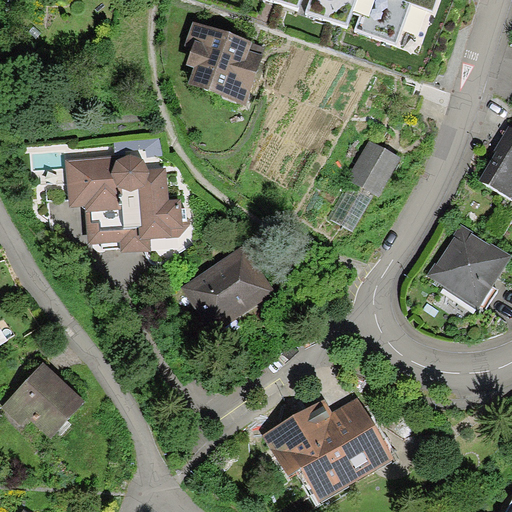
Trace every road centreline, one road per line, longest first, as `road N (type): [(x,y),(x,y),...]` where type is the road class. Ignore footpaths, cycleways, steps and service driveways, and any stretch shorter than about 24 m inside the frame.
road 1 (residential): [(501,0),(472,96),(384,273),(379,314)]
road 2 (residential): [(158,488),(128,400),(18,258),(0,220)]
road 3 (residential): [(379,314),(346,325),(180,434)]
road 4 (residential): [(511,362),(459,371),(414,363),(397,350),(379,314)]
